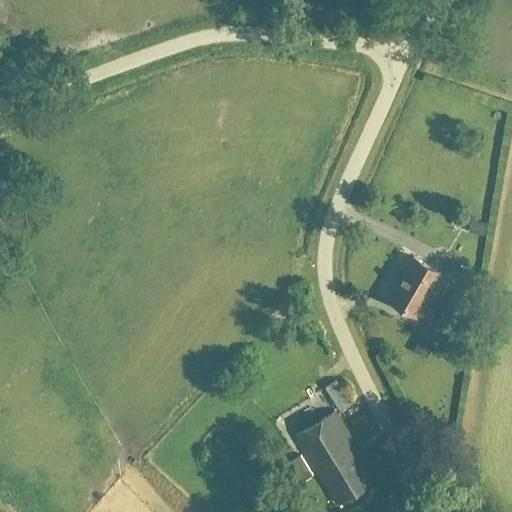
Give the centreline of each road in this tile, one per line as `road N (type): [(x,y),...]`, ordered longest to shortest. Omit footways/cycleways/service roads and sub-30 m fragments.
road 1 (unclassified): [(444,511),(351,379),(328,277),(332,224),(348,179),(408,58)]
road 2 (unclassified): [(0,124),(202,48),(408,58)]
